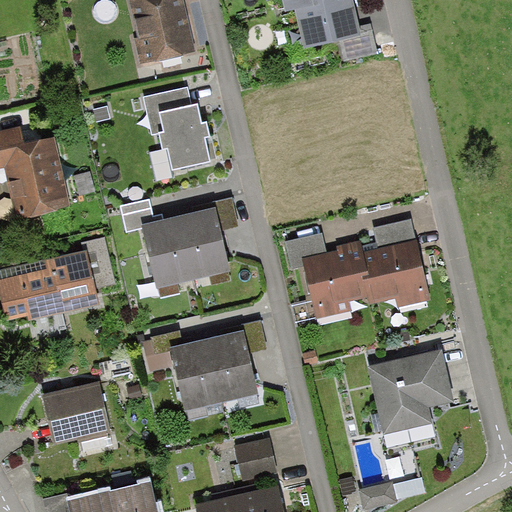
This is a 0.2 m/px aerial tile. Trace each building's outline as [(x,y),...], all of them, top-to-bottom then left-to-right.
[(143,64),(197,52),(184,0),(131,0),(129,1),(143,64)] [(283,0),(287,14),(297,11),(317,6),(317,2),(326,0),(283,0)] [(317,6),(297,11),(306,50),(363,37),(354,0),(326,0),(317,2),(317,6)] [(189,87),(145,97),(154,135),(159,134),(163,149),(149,152),(156,184),(176,180),(175,172),(212,164),(207,141),(212,139),(208,123),(203,123),(199,105),(193,106),(189,87)] [(16,129),(0,132),(0,168),(6,167),(18,221),(72,209),(57,138),(36,142),(20,146),(16,129)] [(91,172),(74,176),(79,195),(95,191),(91,172)] [(220,230),(240,225),(233,196),(193,206),(196,214),(156,224),(150,201),(122,208),(128,232),(143,228),(158,288),(161,288),(163,297),(180,292),(178,284),(212,276),(214,283),(229,279),(227,272),(230,271),(220,230)] [(411,220),(374,229),(377,243),(362,246),(370,277),(364,279),(368,298),(370,305),(397,299),(399,308),(431,301),(416,240),(411,220)] [(351,302),(368,298),(364,279),(370,277),(362,246),(361,240),(337,246),(338,251),(326,254),(322,236),(287,244),(293,268),(306,265),(318,319),(353,311),(351,302)] [(29,322),(99,306),(95,287),(116,283),(106,237),(81,243),(83,252),(55,258),(0,270),(0,301),(2,301),(7,321),(28,316),(29,322)] [(152,342),(145,343),(151,370),(176,365),(186,412),(190,411),(191,418),(208,414),(206,407),(259,395),(250,353),(266,349),(260,322),(222,330),(223,336),(185,345),(182,331),(151,338),(152,342)] [(407,359),(370,367),(385,436),(434,425),(430,408),(455,402),(443,351),(407,359)] [(72,390),(45,396),(55,442),(78,436),(79,442),(110,435),(99,384),(72,390)] [(270,440),(237,447),(244,481),(278,474),(270,440)] [(392,482),(360,490),(365,510),(397,503),(392,482)] [(157,511),(152,485),(111,494),(75,502),(74,496),(70,494),(44,499),(46,511),(157,511)] [(214,503),(199,506),(199,511),(283,511),(279,489),(264,492),(262,485),(213,495),(214,503)]
